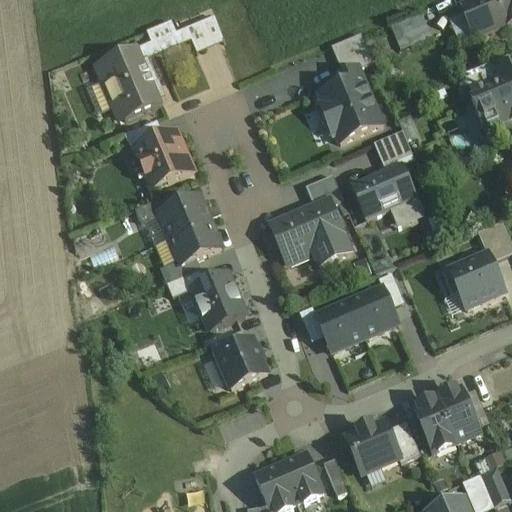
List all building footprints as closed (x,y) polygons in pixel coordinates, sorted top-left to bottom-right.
[(479,3),(460,11),(474,43),(506,29),(507,31),(511,28),(511,0),(487,0),(491,8),(482,11),(479,3)] [(421,17),(390,30),(400,53),(432,41),(421,17)] [(172,26),(147,36),(154,53),(179,42),(172,26)] [(332,52),(344,80),(359,73),(359,75),(374,68),(362,39),(332,52)] [(138,52),(101,69),(108,85),(101,88),(112,115),(119,112),(126,127),(163,110),(154,89),(160,87),(149,63),(144,65),(138,52)] [(511,70),(509,63),(464,82),(465,83),(462,84),(466,94),(511,74),(511,70)] [(344,80),(336,83),(340,92),(320,100),(323,109),(320,110),(321,112),(325,110),(337,138),(333,140),(333,142),(337,141),(340,149),(383,131),(359,75),(359,73),(344,80)] [(511,74),(466,94),(485,138),(511,126),(511,74)] [(157,126),(130,137),(135,149),(129,151),(131,156),(136,154),(164,142),(157,126)] [(413,161),(402,136),(373,148),(384,173),(413,161)] [(135,149),(130,137),(124,140),(129,151),(135,149)] [(164,142),(136,154),(142,167),(134,170),(140,184),(147,181),(153,194),(193,177),(186,160),(183,161),(174,138),(164,142)] [(402,171),(351,193),(366,227),(400,212),(417,205),(413,195),(402,171)] [(333,181),(306,193),(314,212),(329,206),(332,212),(344,207),(333,181)] [(417,205),(400,212),(406,226),(424,218),(414,194),(413,195),(417,205)] [(168,202),(149,210),(154,222),(159,220),(173,213),(168,202)] [(173,213),(159,220),(159,221),(160,220),(170,245),(211,228),(200,202),(173,213)] [(314,212),(271,231),(285,264),(312,253),(319,271),(351,258),(343,240),(344,240),(332,212),(329,206),(314,212)] [(211,228),(170,245),(181,270),(180,270),(180,271),(181,271),(195,265),(222,254),(211,228)] [(488,260),(450,276),(467,316),(505,299),(488,260)] [(195,265),(181,271),(180,271),(175,273),(180,284),(200,276),(195,265)] [(180,284),(167,290),(173,304),(193,295),(193,294),(206,289),(201,276),(180,284)] [(206,289),(193,294),(193,295),(199,308),(197,308),(203,324),(205,323),(211,337),(246,322),(239,307),(241,306),(236,293),(234,294),(228,280),(206,289)] [(366,344),(400,330),(384,290),(349,304),(366,344)] [(331,358),(366,344),(349,304),(315,318),(331,358)] [(242,336),(209,350),(215,363),(217,362),(217,360),(247,347),(242,336)] [(247,347),(217,360),(217,362),(231,394),(267,379),(261,364),(263,363),(259,354),(257,354),(253,345),(247,347)] [(461,392),(437,402),(455,444),(478,435),(461,392)] [(437,402),(416,410),(434,453),(455,444),(437,402)] [(371,432),(359,437),(360,439),(347,444),(362,480),(399,465),(400,464),(388,436),(384,428),(372,433),(371,432)] [(420,461),(406,428),(388,436),(400,464),(399,465),(401,470),(420,461)] [(323,498),(307,459),(281,470),(297,509),(303,506),(304,510),(319,504),(318,500),(323,498)] [(348,497),(334,464),(324,468),(338,502),(348,497)] [(281,470),(255,481),(268,511),(292,511),(297,509),(281,470)] [(497,473),(481,480),(486,492),(494,511),(498,511),(511,506),(497,473)] [(481,480),(462,488),(467,500),(486,492),(481,480)] [(467,511),(463,501),(437,511),(467,511)]
